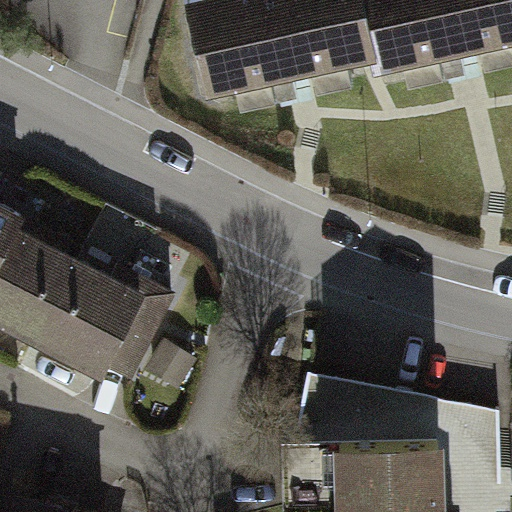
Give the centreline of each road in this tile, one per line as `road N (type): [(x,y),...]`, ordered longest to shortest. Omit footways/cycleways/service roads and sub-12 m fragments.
road 1 (residential): [(278,229),(0,79)]
road 2 (residential): [(187,511),(278,229)]
road 3 (residential): [(511,308),(430,295),(278,229)]
